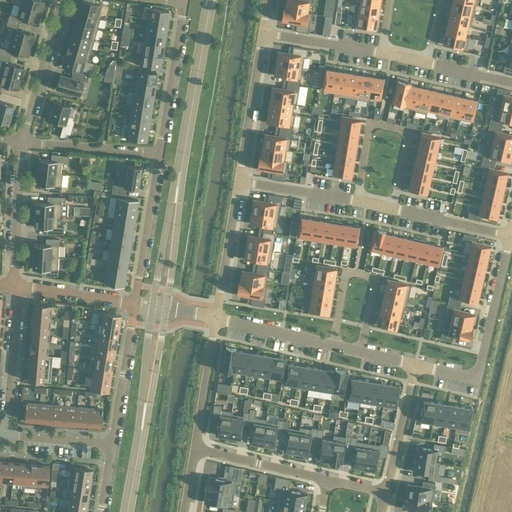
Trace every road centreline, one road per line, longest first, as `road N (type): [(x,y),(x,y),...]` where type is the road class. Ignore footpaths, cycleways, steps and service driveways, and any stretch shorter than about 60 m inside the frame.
road 1 (tertiary): [(158,309),(209,0)]
road 2 (tertiary): [(126,511),(158,309)]
road 3 (residential): [(510,237),(476,377),(417,364)]
road 4 (residential): [(356,201),(367,131),(379,125),(409,138),(392,208)]
road 5 (residential): [(332,345),(345,276),(369,275),(375,286),(359,351)]
road 6 (residential): [(159,152),(133,305)]
road 7 (residential): [(182,2),(159,152)]
road 8 (residential): [(15,288),(5,437)]
road 9 (residential): [(261,33),(237,180)]
road 10 (residential): [(20,142),(63,0)]
road 11 (residential): [(15,288),(20,142)]
road 12 (residential): [(133,305),(112,446)]
road 13 (residential): [(237,180),(215,318)]
road 14 (residential): [(159,152),(20,142)]
road 15 (residential): [(193,448),(327,480)]
road 16 (residential): [(417,364),(384,493)]
road 17 (residential): [(215,318),(193,448)]
road 18 (residential): [(510,237),(392,208)]
road 19 (residential): [(356,201),(237,180)]
road 20 (residential): [(332,345),(215,318)]
